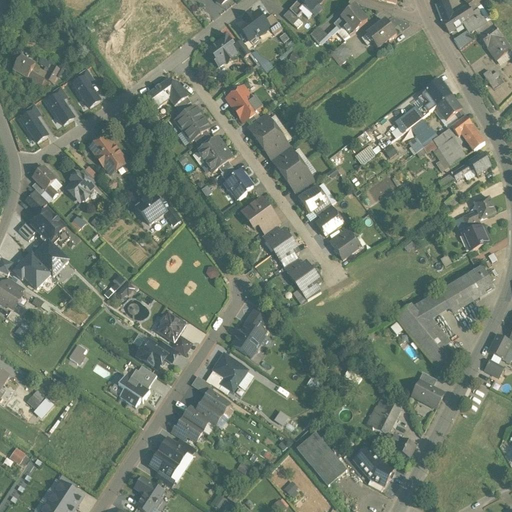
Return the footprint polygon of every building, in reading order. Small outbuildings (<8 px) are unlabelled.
[(215,0),(222,8),(232,0),(215,0)] [(304,0),(290,15),(297,23),(298,22),(302,18),(300,15),(304,10),(312,18),(319,11),(325,4),(320,0),(304,0)] [(469,0),(465,4),(468,7),(473,13),(488,0),(469,0)] [(147,1),(126,13),(139,35),(160,23),(147,1)] [(473,15),(468,7),(452,16),(447,2),(446,2),(446,1),(445,2),(445,3),(435,7),(442,24),(449,35),(467,23),(473,33),(487,24),(478,11),(473,15)] [(312,18),(304,10),(300,15),(302,18),(308,23),(313,18),(312,18)] [(355,10),(342,23),(348,30),(354,36),(367,24),(355,10)] [(319,11),(312,18),(313,18),(315,21),(322,14),(319,11)] [(297,23),(290,15),(284,21),(297,34),(303,27),(298,22),(297,23)] [(250,46),(270,33),(265,26),(260,18),(240,31),(250,46)] [(274,20),(265,26),(270,33),(274,40),(283,35),(274,20)] [(396,38),(385,23),(366,38),(378,52),(396,38)] [(511,53),(493,28),(478,39),(487,51),(488,51),(497,64),(511,53)] [(354,36),(348,30),(344,34),(350,40),(354,36)] [(134,65),(162,45),(153,32),(124,51),(134,65)] [(328,41),(319,32),(311,40),(319,49),(328,41)] [(455,43),(460,52),(472,43),(467,35),(455,43)] [(230,44),(223,43),(222,44),(209,54),(214,61),(212,62),(220,71),(220,70),(225,66),(227,68),(232,63),(232,62),(239,57),(235,50),(232,49),(232,48),(231,46),(229,46),(230,44)] [(235,50),(239,57),(244,63),(243,63),(244,64),(251,58),(243,47),(241,46),(235,50)] [(343,48),(334,56),(338,61),(348,53),(343,48)] [(348,53),(338,61),(343,67),(352,59),(348,53)] [(511,61),(511,53),(497,64),(501,69),(511,61)] [(267,77),(273,72),(258,54),(252,59),(267,77)] [(35,69),(21,61),(13,75),(27,83),(32,76),(35,69)] [(123,74),(129,83),(141,76),(135,66),(123,74)] [(61,75),(52,70),(45,83),(44,84),(45,84),(53,88),(61,75)] [(88,87),(94,83),(87,73),(76,81),(79,86),(85,82),(88,87)] [(498,85),(489,73),(483,77),(492,90),(498,85)] [(45,83),(32,76),(27,83),(41,91),(45,84),(44,84),(45,83)] [(75,89),(90,112),(100,105),(88,87),(85,82),(79,86),(75,89)] [(441,86),(448,95),(451,93),(444,84),(441,86)] [(440,85),(427,95),(438,109),(451,100),(451,99),(448,95),(441,86),(440,85)] [(167,86),(147,100),(148,101),(155,111),(157,113),(170,104),(168,101),(171,99),(172,86),(167,86)] [(178,87),(172,86),(171,99),(168,101),(170,104),(175,111),(176,111),(188,102),(178,87)] [(62,105),(68,101),(61,91),(50,99),(53,103),(59,100),(62,105)] [(227,104),(237,97),(233,92),(224,98),(227,104)] [(237,97),(227,104),(232,111),(247,100),(249,99),(244,92),(237,97)] [(438,109),(427,95),(423,98),(429,108),(425,111),(429,116),(437,110),(438,109)] [(429,108),(423,98),(418,101),(424,109),(419,113),(424,120),(429,116),(425,111),(429,108)] [(49,106),(64,129),(74,123),(62,105),(59,100),(53,103),(49,106)] [(251,106),(247,100),(234,110),(238,114),(236,116),(237,117),(238,116),(240,119),(239,120),(240,121),(242,120),(245,125),(244,126),(244,127),(260,115),(260,114),(258,116),(251,106)] [(438,109),(437,110),(447,124),(461,113),(451,100),(438,109)] [(155,111),(148,101),(143,104),(151,114),(155,111)] [(188,102),(176,111),(179,116),(188,110),(191,107),(188,102)] [(263,113),(256,102),(251,106),(258,116),(260,114),(260,115),(263,113)] [(36,122),(42,118),(35,108),(23,116),(27,121),(32,117),(36,122)] [(179,116),(175,118),(179,123),(191,114),(188,110),(179,116)] [(417,110),(400,122),(397,124),(405,134),(424,120),(419,113),(417,110)] [(179,123),(176,126),(183,136),(203,122),(196,113),(194,112),(191,114),(179,123)] [(22,124),(38,147),(48,140),(36,122),(32,117),(27,121),(22,124)] [(466,120),(451,130),(457,138),(451,143),(455,150),(465,142),(470,147),(480,140),(466,120)] [(203,122),(183,136),(191,146),(194,144),(206,135),(209,133),(209,131),(203,122)] [(431,131),(429,132),(422,122),(410,131),(417,140),(409,146),(416,156),(423,151),(433,143),(437,140),(431,131)] [(261,123),(249,131),(253,136),(265,128),(261,123)] [(253,136),(252,137),(260,149),(278,136),(270,124),(265,128),(253,136)] [(437,140),(433,143),(436,148),(446,163),(458,155),(455,150),(451,143),(457,138),(451,130),(437,140)] [(206,135),(194,144),(198,149),(200,147),(210,140),(206,135)] [(278,136),(260,149),(268,160),(281,151),(287,147),(278,136)] [(107,140),(91,152),(110,178),(127,166),(107,140)] [(210,140),(200,147),(204,152),(213,145),(210,140)] [(480,140),(470,147),(474,154),(485,146),(480,140)] [(204,152),(198,156),(206,167),(225,153),(218,142),(213,145),(204,152)] [(433,143),(423,151),(426,155),(436,148),(433,143)] [(384,152),(390,159),(398,153),(392,146),(384,152)] [(370,147),(356,158),(362,167),(377,155),(370,147)] [(281,151),(270,159),(273,164),(285,156),(281,151)] [(225,153),(206,167),(213,177),(219,173),(229,166),(233,163),(225,153)] [(458,155),(446,163),(450,169),(465,160),(461,154),(458,155)] [(285,156),(273,164),(277,170),(289,161),(285,156)] [(277,170),(276,170),(284,182),(302,169),(294,157),(289,161),(277,170)] [(483,157),(460,171),(464,177),(469,174),(468,173),(471,171),(476,179),(491,170),(483,157)] [(229,166),(219,173),(222,178),(232,171),(229,166)] [(302,169),(284,182),(292,194),(305,184),(311,181),(302,169)] [(57,183),(44,171),(33,183),(36,186),(45,195),(50,190),(56,184),(57,183)] [(222,178),(221,179),(226,185),(237,177),(232,171),(222,178)] [(460,171),(451,176),(456,183),(456,184),(464,179),(464,177),(460,171)] [(96,185),(84,174),(80,178),(92,189),(96,185)] [(246,183),(240,175),(237,177),(226,185),(231,193),(229,195),(238,206),(247,199),(246,197),(253,192),(249,186),(248,187),(245,184),(246,183)] [(80,178),(78,176),(71,184),(74,186),(67,193),(76,202),(77,200),(82,204),(86,205),(89,201),(90,198),(88,195),(93,190),(92,189),(80,178)] [(451,176),(438,185),(442,191),(452,185),(456,183),(451,176)] [(62,190),(56,184),(50,190),(56,195),(62,190)] [(305,184),(294,193),(297,198),(309,189),(305,184)] [(45,195),(36,186),(32,190),(42,199),(46,195),(45,195)] [(56,195),(50,190),(45,195),(46,195),(53,202),(58,198),(56,195)] [(317,191),(300,204),(310,217),(314,214),(314,213),(326,204),(317,191)] [(48,206),(37,195),(27,205),(38,216),(48,206)] [(454,196),(444,204),(449,211),(460,203),(454,196)] [(150,228),(166,217),(154,200),(138,211),(150,228)] [(477,214),(463,220),(467,229),(479,223),(481,222),(481,223),(496,216),(489,200),(474,207),(477,214)] [(262,204),(243,218),(248,226),(254,234),(259,230),(274,220),(262,204)] [(326,204),(314,213),(314,214),(318,219),(318,218),(330,210),(326,204)] [(330,210),(318,218),(322,224),(334,215),(330,210)] [(48,215),(33,230),(37,235),(49,247),(53,250),(59,244),(59,239),(65,232),(48,215)] [(322,224),(317,227),(326,240),(343,228),(334,215),(322,224)] [(79,232),(85,225),(78,218),(71,226),(79,232)] [(274,220),(259,230),(266,240),(263,242),(276,233),(281,229),(274,220)] [(467,229),(463,220),(456,223),(459,232),(462,231),(467,229)] [(467,229),(462,231),(464,236),(481,228),(479,223),(467,229)] [(33,239),(37,235),(33,230),(28,226),(19,235),(29,245),(30,245),(34,241),(33,239)] [(464,236),(463,236),(471,254),(483,248),(483,247),(490,244),(483,228),(481,228),(464,236)] [(347,232),(330,245),(334,250),(351,238),(347,232)] [(276,233),(263,242),(267,247),(279,238),(276,233)] [(279,238),(267,247),(274,257),(291,245),(284,234),(279,238)] [(351,238),(334,250),(343,263),(361,250),(351,238)] [(291,245),(274,257),(282,268),(295,259),(299,255),(291,245)] [(34,263),(52,280),(54,281),(69,266),(53,250),(49,247),(34,263)] [(295,259),(282,268),(285,273),(298,263),(295,259)] [(52,280),(34,263),(32,260),(15,278),(23,285),(25,282),(37,294),(52,280)] [(0,276),(9,280),(14,268),(1,262),(0,265),(0,276)] [(298,263),(285,273),(289,277),(302,268),(298,263)] [(302,268),(289,277),(296,288),(314,275),(306,265),(302,268)] [(483,269),(474,274),(484,291),(493,286),(483,269)] [(219,271),(211,270),(210,280),(217,281),(219,271)] [(474,274),(439,294),(449,310),(450,312),(484,291),(474,274)] [(314,275),(296,288),(304,299),(317,290),(321,286),(314,275)] [(25,294),(10,284),(7,290),(22,300),(25,294)] [(7,290),(3,288),(0,293),(0,304),(1,305),(2,308),(5,310),(8,310),(14,314),(23,300),(22,300),(7,290)] [(317,290),(304,299),(308,303),(321,295),(317,290)] [(439,294),(413,310),(425,324),(449,310),(439,294)] [(411,307),(396,320),(443,376),(458,363),(425,324),(413,310),(411,307)] [(257,315),(248,329),(265,341),(269,335),(262,330),(267,322),(257,315)] [(182,328),(169,319),(168,321),(163,322),(160,326),(161,331),(160,332),(162,334),(160,337),(174,347),(183,334),(182,328)] [(265,341),(248,329),(234,350),(252,362),(265,341)] [(511,345),(498,338),(490,354),(504,361),(509,351),(511,345)] [(192,349),(180,341),(173,353),(178,356),(184,360),(192,349)] [(149,344),(139,360),(158,373),(165,362),(169,357),(161,352),(149,344)] [(172,366),(178,356),(173,353),(164,347),(161,352),(169,357),(165,362),(172,366)] [(70,363),(81,369),(90,354),(79,348),(70,363)] [(248,374),(224,358),(214,375),(227,383),(222,389),(233,397),(248,374)] [(103,378),(105,373),(111,376),(114,372),(99,363),(93,372),(103,378)] [(503,373),(488,365),(484,373),(499,381),(503,373)] [(157,380),(142,371),(139,376),(136,374),(130,383),(148,395),(157,380)] [(0,373),(0,394),(10,380),(0,373)] [(222,389),(227,383),(214,375),(206,386),(211,389),(219,394),(222,389)] [(437,383),(423,376),(418,384),(420,385),(421,385),(433,391),(437,383)] [(130,383),(126,380),(119,391),(125,395),(141,405),(143,407),(150,396),(148,395),(130,383)] [(206,386),(198,380),(192,390),(205,399),(211,389),(206,386)] [(433,391),(421,385),(420,385),(413,400),(436,412),(444,397),(433,391)] [(141,405),(125,395),(120,402),(136,412),(141,405)] [(229,409),(210,396),(203,406),(223,419),(229,409)] [(38,397),(31,404),(47,418),(54,411),(38,397)] [(374,416),(369,413),(363,424),(368,427),(367,428),(374,432),(389,405),(382,401),(374,416)] [(389,405),(374,432),(380,435),(387,439),(389,436),(401,411),(389,405)] [(223,419),(203,406),(197,416),(210,425),(210,426),(216,429),(223,419)] [(197,416),(191,413),(184,423),(203,436),(210,426),(210,425),(197,416)] [(281,414),(276,423),(285,428),(290,419),(281,414)] [(203,436),(184,423),(177,433),(187,440),(196,446),(203,436)] [(187,440),(177,433),(176,432),(172,437),(181,444),(184,445),(187,440)] [(387,439),(380,435),(379,437),(382,438),(380,441),(385,443),(387,439)] [(416,450),(389,436),(387,439),(385,443),(391,447),(390,449),(392,451),(391,453),(410,463),(416,450)] [(347,474),(315,437),(298,452),(329,489),(347,474)] [(487,437),(472,445),(486,470),(501,462),(487,437)] [(177,450),(168,444),(159,457),(179,470),(187,457),(188,456),(177,450)] [(184,445),(181,444),(177,450),(188,456),(187,457),(192,460),(196,453),(184,445)] [(369,451),(377,462),(382,458),(374,448),(369,451)] [(371,482),(385,489),(394,473),(381,467),(377,462),(369,451),(354,463),(370,481),(371,482)] [(17,453),(12,462),(22,468),(27,458),(17,453)] [(179,470),(159,457),(151,470),(160,476),(170,483),(179,470)] [(170,483),(160,476),(156,482),(171,492),(175,486),(170,483)] [(61,488),(73,495),(77,490),(63,480),(59,485),(61,488)] [(293,499),(301,490),(292,482),(284,491),(293,499)] [(382,495),(385,489),(371,482),(368,488),(382,495)] [(153,511),(164,496),(143,483),(136,493),(146,499),(138,511),(153,511)] [(76,511),(83,502),(73,495),(61,488),(45,511),(76,511)]
